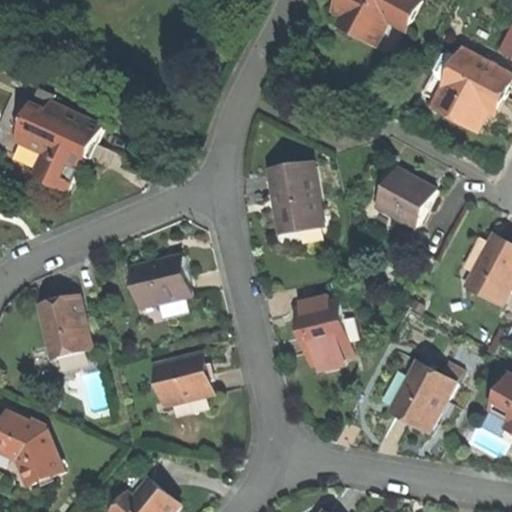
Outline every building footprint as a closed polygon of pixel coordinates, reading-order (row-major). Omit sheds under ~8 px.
[(380,44),(393,20),(411,30),(427,0),(425,0),(346,0),(340,12),(348,16),(343,24),(380,44)] [(511,34),(503,51),(511,55),(511,34)] [(492,110),(499,114),(511,90),(511,75),(468,52),(464,59),(451,83),(449,87),(450,87),(442,102),(439,107),(481,130),(492,110)] [(451,83),(464,59),(455,54),(448,56),(440,71),(442,78),(451,83)] [(427,95),(442,102),(450,87),(449,87),(451,83),(442,78),(440,71),(427,95)] [(87,157),(93,160),(108,127),(55,102),(50,110),(36,103),(18,142),(46,155),(35,178),(45,183),(49,193),(60,189),(70,194),(83,167),(87,157)] [(286,231),(328,224),(318,164),(276,171),(280,198),(286,231)] [(441,191),(401,169),(381,208),(420,229),(433,206),(441,191)] [(511,243),(499,237),(472,286),(507,305),(511,295),(511,243)] [(187,257),(136,269),(145,308),(196,297),(192,279),(187,257)] [(300,312),(305,334),(313,365),(321,363),(321,366),(328,370),(343,366),(348,360),(347,357),(357,354),(344,302),(333,304),(331,295),(308,300),(310,310),(300,312)] [(62,302),(43,307),(55,357),(96,347),(83,297),(62,302)] [(427,306),(419,302),(416,310),(423,313),(427,306)] [(209,354),(162,365),(172,406),(218,394),(213,373),(209,354)] [(461,384),(423,363),(397,409),(417,420),(435,430),(461,384)] [(511,380),(501,401),(511,406),(511,380)] [(52,432),(13,414),(6,429),(0,441),(0,449),(18,458),(19,455),(27,464),(25,465),(33,486),(68,472),(52,432)] [(179,511),(184,506),(153,480),(138,498),(133,494),(117,511),(179,511)]
